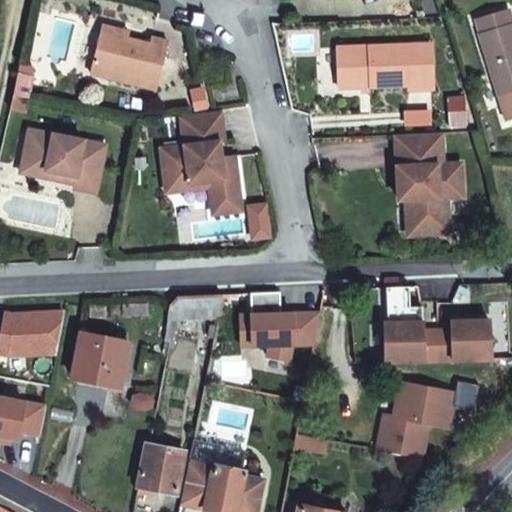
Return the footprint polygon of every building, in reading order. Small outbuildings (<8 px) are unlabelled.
[(511,19),(508,8),(476,18),(481,30),(477,32),(497,97),(499,96),(506,120),(511,118),(511,19)] [(99,24),(97,32),(124,37),(126,31),(99,24)] [(124,37),(97,32),(87,72),(153,87),(164,40),(149,36),(148,42),(124,37)] [(337,47),(336,68),(345,68),(345,88),(408,87),(408,90),(424,90),(424,45),(337,47)] [(31,67),(16,63),(14,72),(29,75),(31,67)] [(345,68),(336,68),(336,88),(345,88),(345,68)] [(9,93),(24,96),(29,75),(14,72),(9,93)] [(21,111),(24,96),(9,93),(6,108),(21,111)] [(177,115),(179,136),(187,134),(189,146),(180,146),(157,149),(161,185),(205,180),(206,187),(208,200),(236,198),(231,154),(216,155),(214,142),(219,142),(217,110),(177,115)] [(25,129),(19,163),(71,175),(69,183),(68,187),(90,193),(100,145),(25,129)] [(440,133),(394,135),(395,168),(403,168),(404,199),(413,199),(414,236),(445,235),(446,198),(461,197),(460,165),(428,166),(428,150),(441,149),(440,133)] [(187,134),(179,136),(180,146),(189,146),(187,134)] [(71,175),(19,163),(17,172),(69,183),(71,175)] [(403,168),(395,168),(396,199),(404,199),(403,168)] [(205,180),(161,185),(161,192),(206,187),(205,180)] [(237,210),(236,198),(208,200),(210,213),(237,210)] [(406,236),(414,236),(413,199),(404,199),(406,236)] [(223,294),(176,297),(177,299),(183,320),(218,319),(223,294)] [(177,299),(171,299),(166,320),(183,320),(177,299)] [(150,305),(126,305),(126,317),(150,316),(150,305)] [(2,316),(0,326),(0,355),(55,356),(61,312),(2,316)] [(318,312),(238,314),(239,345),(267,344),(265,356),(286,360),(289,344),(313,343),(318,312)] [(447,330),(434,331),(435,363),(487,361),(486,321),(447,322),(447,330)] [(419,323),(380,325),(382,365),(435,363),(434,331),(419,332),(419,323)] [(115,341),(80,333),(71,377),(118,388),(128,344),(126,343),(128,335),(117,333),(115,341)] [(452,396),(397,385),(390,419),(381,417),(374,452),(419,461),(426,427),(445,431),(452,396)] [(141,413),(148,411),(150,402),(144,397),(136,395),(128,398),(126,406),(132,411),(141,413)] [(44,407),(0,397),(0,435),(9,438),(16,439),(18,431),(38,435),(44,407)] [(192,440),(178,506),(209,511),(258,511),(264,483),(244,480),(245,472),(241,471),(245,451),(192,440)] [(183,454),(143,446),(134,492),(153,497),(154,489),(175,494),(183,454)]
